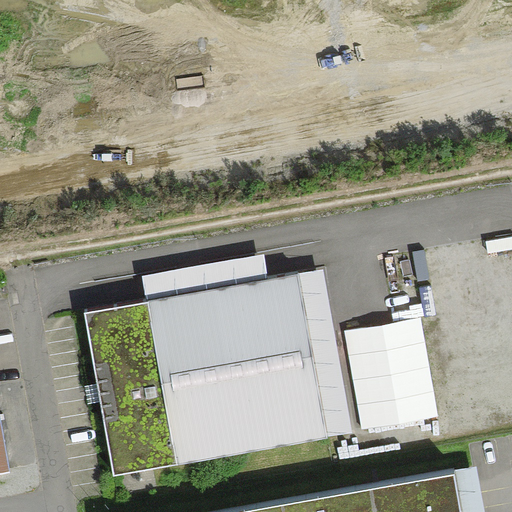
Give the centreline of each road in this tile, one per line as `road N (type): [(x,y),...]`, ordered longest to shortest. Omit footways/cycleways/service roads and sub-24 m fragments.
road 1 (track): [(511,167),(0,254)]
road 2 (residential): [(62,501),(26,278)]
